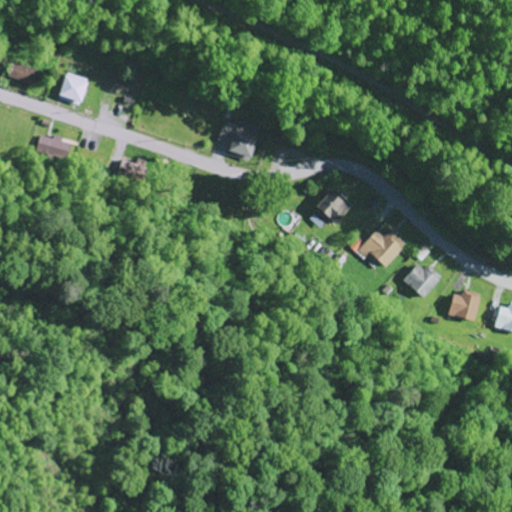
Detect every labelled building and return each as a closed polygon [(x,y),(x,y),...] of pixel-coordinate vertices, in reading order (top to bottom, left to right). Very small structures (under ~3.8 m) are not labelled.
[(0,63),(4,65),(9,49),(0,46),(0,63)] [(37,71),(13,60),(6,75),(31,85),(37,71)] [(78,105),(86,81),(63,74),(56,98),(78,105)] [(100,109),(121,116),(127,96),(106,89),(100,109)] [(177,108),(165,105),(160,120),(175,125),(173,129),(184,132),(193,105),(180,101),(177,108)] [(199,129),(202,118),(194,116),(192,128),(199,129)] [(248,160),(258,129),(224,117),(216,139),(228,144),(225,152),(248,160)] [(349,205),(330,188),(311,208),(331,225),(349,205)] [(369,261),(374,257),(383,265),(404,243),(389,229),(382,236),(374,228),(355,248),(369,261)] [(401,279),(422,297),(439,277),(418,259),(401,279)] [(453,288),(447,314),(472,320),(479,295),(453,288)] [(499,304),(493,327),(511,331),(511,302),(510,306),(499,304)]
